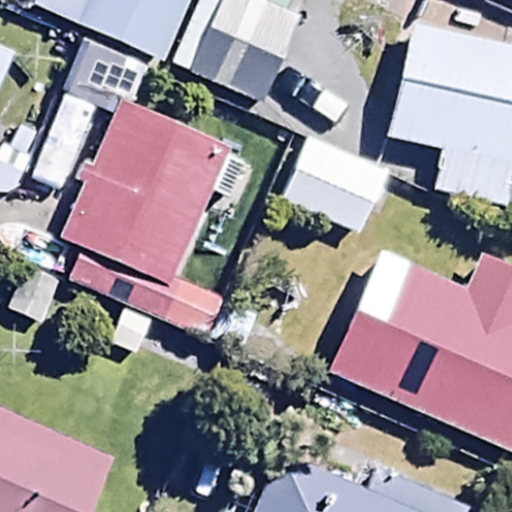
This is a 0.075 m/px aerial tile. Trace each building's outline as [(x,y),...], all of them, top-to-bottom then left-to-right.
[(29,0),(22,19),(161,79),(194,0),(29,0)] [(282,27),(219,0),(199,0),(167,75),(257,115),(293,32),(282,27)] [(219,0),(282,27),(293,0),(219,0)] [(511,61),(403,39),(380,155),(435,166),(427,206),(504,221),(511,183),(511,61)] [(0,102),(12,77),(0,71),(0,102)] [(65,197),(77,202),(54,254),(79,265),(66,294),(232,369),(252,326),(165,287),(220,164),(115,116),(89,176),(77,171),(65,197)] [(302,149),(274,212),(356,248),(384,185),(302,149)] [(377,266),(323,390),(511,471),(511,284),(470,266),(455,300),(377,266)] [(56,297),(20,280),(0,324),(0,325),(35,341),(56,297)] [(0,424),(0,511),(84,511),(103,472),(0,424)] [(271,470),(254,511),(435,511),(364,482),(354,505),(271,470)]
